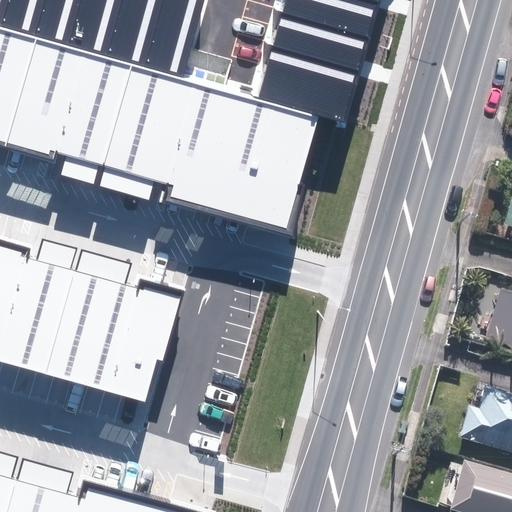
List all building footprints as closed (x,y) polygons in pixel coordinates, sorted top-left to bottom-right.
[(46,0),(7,0),(2,19),(38,29),(46,0)] [(85,0),(46,0),(38,29),(74,39),(85,0)] [(124,0),(85,0),(74,39),(110,49),(124,0)] [(163,0),(124,0),(110,49),(146,60),(163,0)] [(202,0),(163,0),(146,60),(182,70),(202,0)] [(375,3),(364,0),(281,0),(278,16),(365,40),(375,3)] [(365,40),(278,16),(267,52),(354,77),(365,40)] [(0,138),(9,141),(40,36),(0,25),(0,138)] [(40,36),(9,141),(80,160),(104,167),(133,62),(40,36)] [(354,77),(267,52),(257,89),(344,114),(354,77)] [(133,62),(104,167),(137,176),(170,185),(166,199),(290,233),(323,113),(133,62)] [(0,243),(0,358),(49,372),(79,266),(55,259),(0,243)] [(79,266),(49,372),(145,399),(156,358),(167,360),(185,294),(103,272),(79,266)] [(511,293),(502,291),(489,338),(511,344),(511,293)] [(233,365),(223,402),(252,410),(262,373),(233,365)] [(473,406),(463,437),(511,451),(511,393),(489,386),(482,409),(473,406)] [(511,511),(511,475),(467,463),(454,509),(463,511),(511,511)] [(0,475),(0,511),(7,511),(17,480),(0,475)] [(48,489),(17,480),(7,511),(188,511),(84,482),(79,498),(48,489)]
